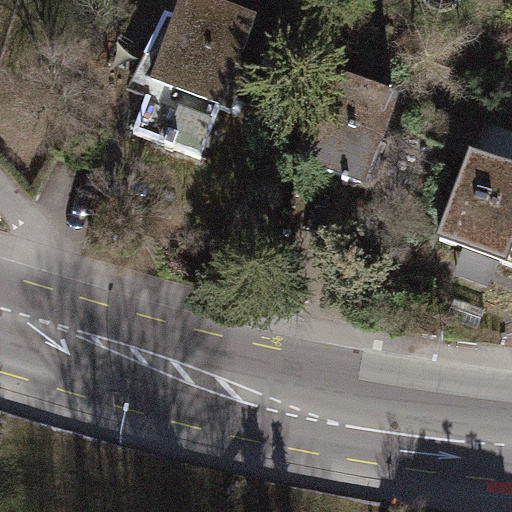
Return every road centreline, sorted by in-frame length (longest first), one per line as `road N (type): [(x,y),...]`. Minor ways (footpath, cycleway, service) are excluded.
road 1 (secondary): [(511,435),(334,411),(39,335)]
road 2 (residential): [(0,188),(44,241),(49,259),(39,335)]
